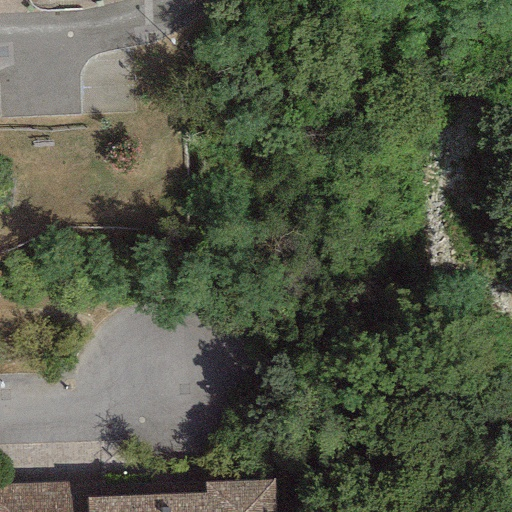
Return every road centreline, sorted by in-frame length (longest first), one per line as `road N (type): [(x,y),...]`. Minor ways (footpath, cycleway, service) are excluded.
road 1 (residential): [(187,0),(176,10),(41,47),(0,49)]
road 2 (residential): [(0,404),(136,397)]
